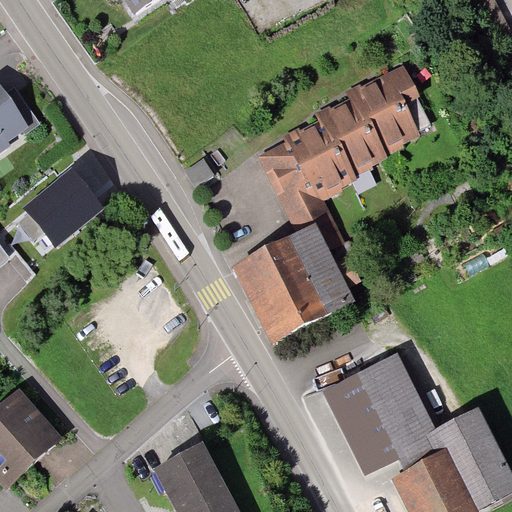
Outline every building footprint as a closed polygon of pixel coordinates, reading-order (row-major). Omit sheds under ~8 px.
[(123,0),(133,15),(157,0),(123,0)] [(510,33),(494,0),(480,0),(499,38),(510,33)] [(374,99),(399,153),(411,147),(409,142),(425,134),(400,80),(372,93),(374,99)] [(0,87),(0,150),(30,129),(6,96),(0,87)] [(16,89),(6,96),(30,129),(40,122),(16,89)] [(354,119),(375,164),(399,153),(374,99),(361,105),(357,96),(346,100),(354,119)] [(323,138),(344,185),(378,170),(375,164),(354,119),(332,129),(327,117),(315,122),(323,138)] [(227,130),(204,150),(216,165),(239,145),(227,130)] [(309,240),(319,260),(339,251),(317,205),(347,191),(344,185),(323,138),(300,149),(295,140),(284,145),(288,154),(261,167),(297,246),(309,240)] [(105,207),(72,168),(23,208),(27,213),(17,221),(35,242),(46,233),(57,247),(105,207)] [(297,246),(237,273),(274,354),(347,321),(319,260),(309,240),(297,246)] [(0,245),(0,265),(10,258),(0,245)] [(395,367),(333,397),(369,471),(402,455),(412,476),(398,483),(412,511),(473,511),(511,493),(511,492),(477,421),(433,443),(395,367)] [(21,392),(0,410),(0,480),(7,489),(63,439),(21,392)] [(239,511),(205,449),(156,475),(176,511),(239,511)]
